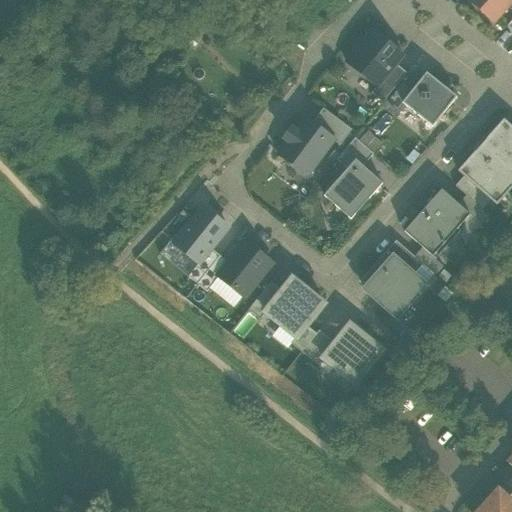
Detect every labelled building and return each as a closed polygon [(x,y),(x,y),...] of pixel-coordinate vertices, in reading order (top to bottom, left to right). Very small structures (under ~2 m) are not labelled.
[(511,0),(467,0),(483,14),(484,12),(494,21),(511,1),(511,0)] [(493,23),(494,21),(484,12),(483,14),(493,23)] [(188,22),(180,29),(190,38),(197,31),(188,22)] [(402,55),(372,31),(346,63),(375,88),(394,64),(402,55)] [(394,64),(375,88),(370,94),(382,103),(406,73),(394,64)] [(411,91),(401,103),(431,128),(456,97),(425,73),(411,91)] [(396,110),(401,103),(411,91),(402,84),(387,102),(396,110)] [(322,109),(311,124),(334,141),(333,142),(339,146),(351,130),(322,109)] [(311,124),(304,118),(294,131),(291,129),(283,140),(286,142),(277,154),(307,177),(333,142),(334,141),(311,124)] [(511,188),(511,128),(503,120),(457,172),(463,177),(490,201),(496,206),(511,188)] [(177,123),(169,131),(180,142),(188,134),(177,123)] [(335,160),(346,169),(355,160),(362,167),(373,155),(354,139),(335,160)] [(323,196),(350,220),(382,184),(362,167),(355,160),(346,169),(323,196)] [(490,201),(463,177),(454,187),(482,211),(490,201)] [(467,220),(440,196),(402,237),(428,262),(467,220)] [(203,208),(174,245),(197,264),(210,249),(227,227),(203,208)] [(270,262),(246,242),(229,264),(217,278),(242,297),(270,262)] [(394,261),(413,278),(422,269),(397,246),(389,255),(394,261)] [(187,277),(197,284),(219,256),(210,249),(197,264),(187,277)] [(229,264),(219,256),(197,284),(206,292),(217,278),(229,264)] [(413,278),(394,261),(359,299),(392,329),(427,291),(413,278)] [(281,291),(263,313),(264,314),(295,338),(296,339),(306,327),(324,305),(291,278),(281,291)] [(259,320),(264,314),(263,313),(281,291),(270,282),(247,310),(259,320)] [(382,351),(349,325),(334,343),(321,359),(322,360),(354,385),(382,351)] [(316,334),(306,327),(296,339),(295,338),(290,344),(301,353),(316,334)] [(334,343),(318,331),(316,334),(301,353),(317,366),(322,360),(321,359),(334,343)] [(511,493),(509,498),(497,488),(478,509),(480,511),(511,511),(511,477),(506,484),(511,489),(511,493)]
